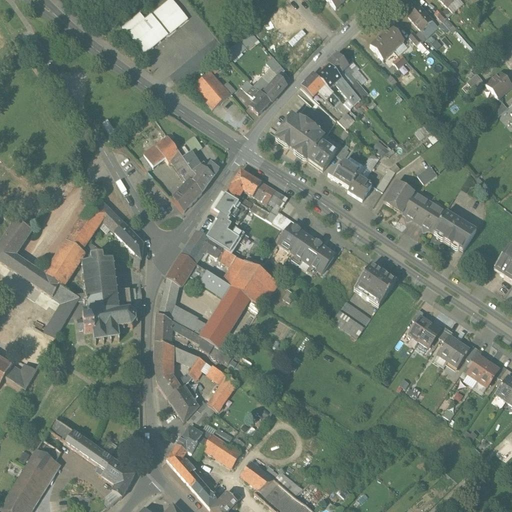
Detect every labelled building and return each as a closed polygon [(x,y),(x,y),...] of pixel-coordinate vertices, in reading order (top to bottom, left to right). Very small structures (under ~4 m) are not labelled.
[(187,21),(171,0),(151,17),(167,37),(187,21)] [(344,0),(324,0),(335,11),(346,1),(344,0)] [(458,0),(457,0),(437,0),(447,10),(458,0)] [(419,9),(408,19),(421,34),(432,24),(419,9)] [(447,20),(441,14),(436,18),(442,25),(447,20)] [(139,15),(122,29),(128,36),(145,22),(139,15)] [(167,37),(151,17),(145,22),(128,36),(144,56),(167,37)] [(391,30),(380,40),(393,54),(404,44),(391,30)] [(247,50),(257,41),(250,33),(239,42),(247,50)] [(415,37),(411,42),(416,48),(421,44),(415,37)] [(382,64),(393,54),(380,40),(370,49),(382,64)] [(239,42),(222,56),(230,64),(247,50),(239,42)] [(348,67),(337,55),(327,65),(329,67),(338,77),(348,67)] [(407,64),(401,58),(397,62),(403,68),(407,64)] [(278,78),(279,78),(284,73),(273,59),(266,66),(278,78)] [(351,65),(348,67),(338,77),(341,81),(354,96),(360,103),(367,96),(360,88),(366,82),(351,65)] [(329,67),(316,79),(324,87),(329,92),(335,85),(341,81),(338,77),(329,67)] [(230,97),(210,74),(193,89),(212,112),(230,97)] [(491,78),(483,86),(496,101),(511,88),(499,75),(493,80),(491,78)] [(313,76),(300,89),(304,93),(311,100),(312,100),(317,94),(324,87),(316,79),(313,76)] [(475,76),(466,84),(470,89),(480,81),(475,76)] [(270,87),(261,97),(270,105),(286,87),(279,78),(278,78),(270,87)] [(258,95),(259,94),(261,97),(270,87),(261,79),(253,88),(255,91),(258,95)] [(238,87),(244,93),(250,86),(245,80),(238,87)] [(354,96),(341,81),(335,85),(335,87),(348,102),(354,96)] [(235,92),(228,84),(222,88),(230,97),(235,92)] [(250,86),(244,93),(248,97),(255,91),(253,88),(250,86)] [(329,92),(324,87),(317,94),(333,110),(335,107),(340,103),(334,97),(329,92)] [(255,91),(248,97),(252,101),(253,100),(258,95),(255,91)] [(258,95),(253,100),(255,102),(249,109),(258,117),(270,105),(261,97),(259,94),(258,95)] [(348,102),(343,106),(345,109),(349,113),(360,103),(354,96),(348,102)] [(343,106),(340,103),(335,107),(341,113),(345,109),(343,106)] [(502,104),(492,113),(497,118),(507,110),(502,104)] [(258,117),(249,109),(245,113),(254,122),(258,117)] [(344,116),(337,124),(345,131),(353,122),(346,115),(344,116)] [(323,141),(304,127),(305,126),(299,121),(298,122),(295,121),(291,118),(274,140),(307,164),(322,142),(323,141)] [(180,158),(182,161),(190,155),(199,149),(190,137),(173,148),(180,158)] [(173,148),(167,140),(155,149),(164,162),(168,166),(180,158),(173,148)] [(337,153),(322,142),(307,164),(322,174),(333,158),(337,153)] [(379,142),(373,149),(383,157),(389,151),(379,142)] [(164,162),(155,149),(143,158),(153,170),(164,162)] [(348,155),(340,149),(337,153),(333,158),(342,163),(348,155)] [(200,169),(190,155),(182,161),(185,166),(191,174),(200,169)] [(378,162),(367,162),(363,168),(370,172),(378,162)] [(362,171),(348,163),(345,168),(358,176),(362,171)] [(218,171),(210,165),(204,173),(212,179),(218,171)] [(345,168),(342,165),(337,173),(332,170),(327,178),(349,192),(356,180),(358,176),(345,168)] [(191,174),(185,166),(175,172),(185,187),(193,178),(191,174)] [(200,169),(191,174),(193,178),(195,181),(191,185),(201,195),(203,193),(212,179),(204,173),(202,172),(200,169)] [(429,169),(416,179),(423,188),(436,178),(429,169)] [(394,176),(388,172),(376,192),(382,196),(394,176)] [(256,182),(240,173),(236,179),(251,189),(256,182)] [(185,187),(173,200),(176,205),(184,214),(201,195),(191,185),(195,181),(193,178),(185,187)] [(251,189),(236,179),(224,196),(236,204),(243,194),(252,199),(252,198),(260,185),(256,182),(251,189)] [(371,189),(356,180),(349,192),(347,195),(361,204),(371,189)] [(90,209),(97,200),(83,191),(70,183),(64,192),(77,200),(90,209)] [(264,197),(259,193),(263,187),(260,185),(252,198),(260,203),(264,197)] [(413,197),(395,186),(383,206),(391,211),(392,208),(402,215),(413,197)] [(269,190),(263,187),(259,193),(264,197),(269,190)] [(287,201),(269,190),(264,197),(260,203),(264,205),(266,201),(275,206),(281,210),(287,201)] [(222,251),(231,257),(244,237),(235,230),(232,234),(228,232),(231,228),(228,226),(230,222),(238,227),(247,211),(225,197),(214,214),(218,217),(204,240),(222,251)] [(429,206),(414,197),(413,197),(402,215),(401,216),(401,217),(405,219),(406,224),(411,223),(416,226),(429,206)] [(90,209),(66,243),(81,254),(97,231),(99,228),(102,224),(110,213),(97,200),(90,209)] [(252,207),(244,202),(242,206),(250,211),(252,207)] [(429,206),(416,226),(421,230),(423,235),(428,234),(432,236),(444,216),(429,206)] [(110,213),(102,224),(114,236),(123,227),(110,213)] [(294,225),(278,215),(271,225),(286,235),(291,228),(291,229),(294,225)] [(475,234),(445,215),(444,216),(432,236),(461,255),(475,234)] [(0,252),(0,265),(18,277),(26,265),(19,261),(37,235),(20,223),(0,252)] [(143,246),(123,227),(114,236),(140,262),(143,246)] [(291,229),(291,228),(286,235),(278,247),(290,256),(303,237),(291,229)] [(204,240),(196,234),(180,258),(194,267),(201,256),(204,258),(206,254),(217,260),(222,251),(204,240)] [(315,245),(303,237),(290,256),(321,277),(334,258),(321,249),(321,248),(316,244),(315,245)] [(66,243),(43,277),(62,289),(84,255),(81,254),(66,243)] [(511,253),(507,250),(492,274),(511,286),(511,253)] [(231,257),(222,251),(217,260),(226,266),(232,257),(231,257)] [(243,264),(232,257),(226,266),(230,268),(239,274),(245,265),(243,264)] [(248,257),(244,263),(259,273),(263,267),(248,257)] [(194,267),(180,258),(166,281),(166,282),(178,289),(180,290),(191,272),(194,267)] [(112,264),(103,265),(102,259),(90,260),(91,266),(81,268),(82,272),(81,273),(82,282),(83,281),(84,288),(83,289),(84,298),(75,298),(80,302),(78,306),(83,305),(83,306),(86,305),(87,312),(86,312),(86,313),(87,313),(88,319),(82,320),(82,323),(76,324),(78,334),(83,333),(84,336),(92,335),(94,347),(96,347),(95,345),(102,344),(102,346),(104,346),(103,344),(109,343),(109,345),(111,345),(111,343),(117,342),(117,344),(119,344),(117,332),(123,331),(123,333),(124,333),(124,331),(130,330),(131,332),(132,331),(131,329),(134,325),(137,325),(137,324),(135,323),(134,318),(136,317),(136,315),(134,317),(130,313),(130,311),(131,311),(128,292),(117,293),(117,292),(116,292),(115,285),(116,285),(116,284),(115,284),(114,277),(115,277),(115,276),(114,276),(113,270),(114,269),(114,268),(113,269),(112,264)] [(243,264),(245,265),(239,274),(230,290),(231,291),(249,303),(261,310),(277,285),(259,274),(243,264)] [(26,282),(34,271),(30,268),(26,265),(18,277),(22,280),(26,282)] [(206,275),(194,267),(191,272),(203,279),(206,275)] [(230,268),(221,284),(230,290),(239,274),(230,268)] [(371,268),(353,294),(377,310),(395,285),(371,268)] [(43,277),(34,271),(26,282),(54,301),(62,289),(43,277)] [(217,282),(206,275),(203,279),(199,286),(210,293),(217,282)] [(178,289),(166,282),(158,318),(170,323),(173,312),(178,289)] [(221,284),(217,282),(210,293),(223,302),(231,291),(230,290),(221,284)] [(80,302),(62,289),(54,301),(61,306),(73,313),(80,302)] [(206,330),(200,340),(214,349),(218,352),(249,303),(231,291),(223,302),(206,330)] [(294,297),(288,292),(283,301),(289,305),(294,297)] [(369,322),(345,305),(339,314),(363,331),(369,322)] [(73,313),(61,306),(44,335),(56,342),(73,313)] [(206,330),(173,312),(170,323),(171,324),(192,335),(200,340),(206,330)] [(423,316),(418,312),(411,322),(416,325),(420,320),(420,321),(423,316)] [(363,331),(339,314),(332,324),(356,341),(363,331)] [(158,318),(155,316),(154,345),(169,349),(170,339),(171,324),(170,323),(158,318)] [(420,321),(420,320),(416,325),(408,338),(418,344),(429,327),(420,321)] [(192,335),(171,324),(170,339),(186,346),(188,342),(192,335)] [(438,333),(429,327),(418,344),(427,350),(435,339),(439,333),(438,333)] [(447,332),(442,328),(438,333),(439,333),(435,339),(440,342),(447,332)] [(447,332),(440,342),(445,346),(449,340),(453,336),(447,332)] [(200,340),(192,335),(188,342),(199,348),(198,350),(209,357),(214,349),(200,340)] [(449,340),(445,346),(437,357),(447,364),(458,347),(449,340)] [(169,349),(154,345),(154,363),(171,367),(172,350),(169,349)] [(468,353),(459,346),(458,347),(447,364),(446,365),(456,371),(464,360),(465,360),(466,358),(465,358),(469,353),(468,353)] [(476,352),(471,348),(468,353),(469,353),(465,358),(466,358),(465,360),(464,360),(468,363),(469,362),(476,352)] [(218,352),(214,349),(209,357),(219,363),(223,358),(225,359),(226,357),(218,352)] [(482,355),(476,352),(469,362),(475,365),(478,360),(479,360),(482,355)] [(12,367),(0,359),(0,386),(4,379),(12,367)] [(479,360),(478,360),(475,365),(466,377),(476,383),(488,366),(479,360)] [(207,366),(199,361),(198,361),(188,377),(191,380),(195,383),(207,366)] [(171,367),(154,363),(157,387),(170,376),(171,367)] [(21,373),(12,367),(4,379),(25,393),(37,373),(25,366),(21,373)] [(218,366),(214,372),(224,379),(228,373),(218,366)] [(497,373),(488,366),(476,383),(486,390),(490,384),(490,385),(491,384),(490,383),(494,378),(497,373)] [(505,371),(500,368),(497,373),(494,378),(498,382),(505,371)] [(214,372),(212,370),(207,377),(222,388),(227,381),(214,372)] [(505,371),(498,382),(503,385),(507,380),(511,375),(505,371)] [(170,376),(157,387),(166,401),(176,393),(179,392),(180,391),(176,384),(171,378),(170,376)] [(187,376),(183,379),(176,384),(180,391),(187,386),(191,380),(188,377),(187,376)] [(503,385),(500,389),(499,390),(500,390),(495,397),(505,404),(511,392),(511,382),(511,383),(507,380),(503,385)] [(237,387),(227,381),(222,388),(216,395),(226,402),(237,387)] [(179,392),(167,402),(183,426),(186,422),(196,412),(198,410),(193,404),(197,400),(196,398),(192,392),(187,386),(180,391),(179,392)] [(226,402),(216,395),(210,404),(205,400),(203,404),(207,408),(215,414),(217,415),(226,402)] [(198,410),(196,412),(201,416),(207,408),(203,404),(198,410)] [(201,416),(196,412),(186,422),(200,429),(215,414),(207,408),(201,416)] [(111,461),(55,422),(49,434),(66,446),(102,471),(104,473),(111,461)] [(202,432),(196,432),(194,436),(187,432),(182,440),(190,446),(192,444),(196,447),(201,440),(208,444),(211,438),(212,438),(202,432)] [(224,435),(219,432),(214,438),(219,441),(221,439),(224,435)] [(49,434),(9,498),(1,511),(24,511),(66,446),(49,434)] [(211,438),(208,444),(201,440),(196,447),(190,457),(197,462),(201,455),(206,458),(207,455),(231,471),(240,457),(211,438)] [(190,446),(182,440),(177,448),(186,454),(190,457),(196,447),(192,444),(190,446)] [(186,454),(177,448),(166,463),(191,491),(200,483),(196,479),(193,475),(195,473),(186,462),(183,464),(181,461),(186,454)] [(264,476),(240,457),(231,471),(258,493),(273,484),(264,476)] [(134,477),(111,461),(104,473),(102,471),(98,476),(116,488),(113,492),(122,499),(122,498),(134,477)] [(278,478),(268,470),(264,476),(273,484),(278,478)] [(212,486),(202,474),(196,479),(200,483),(207,491),(211,487),(212,486)] [(278,478),(273,484),(293,501),(301,493),(280,476),(278,478)] [(207,491),(200,483),(191,491),(209,511),(217,502),(207,491)] [(308,511),(304,508),(293,501),(273,484),(258,493),(253,495),(271,511),(308,511)] [(317,488),(329,498),(333,493),(324,486),(322,488),(317,488)] [(344,501),(350,495),(341,486),(335,492),(344,501)] [(227,495),(210,511),(232,511),(234,511),(232,509),(237,504),(236,504),(231,498),(227,495)]
